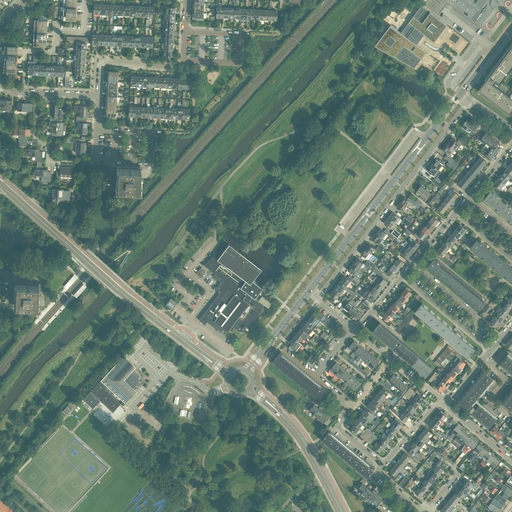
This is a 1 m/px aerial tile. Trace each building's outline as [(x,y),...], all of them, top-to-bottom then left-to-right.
[(493,9),(493,10),(493,9),(491,8),(496,0),(450,0),(451,0),(450,0),(451,0),(457,4),(457,5),(457,4),(463,9),(462,9),(463,9),(469,13),(467,16),(475,21),(476,20),(482,24),(487,17),(488,17),(487,17),(493,9)] [(409,11),(411,8),(404,3),(402,6),(409,11)] [(390,25),(375,45),(414,68),(426,52),(417,45),(425,34),(434,42),(447,25),(422,5),(401,33),(390,25)] [(279,19),(278,15),(276,15),(276,14),(277,14),(277,10),(273,10),(273,7),(272,7),(271,7),(271,10),(270,14),(270,20),(276,20),(279,19)] [(98,44),(98,35),(98,31),(100,31),(100,28),(98,28),(98,31),(96,31),(96,34),(92,34),(92,44),(98,44)] [(511,91),(502,84),(511,71),(511,42),(488,74),(490,75),(477,91),(509,115),(511,110),(511,97),(511,98),(511,97),(511,91)] [(173,56),(173,50),(163,49),(160,49),(160,48),(157,48),(157,50),(160,50),(160,52),(163,52),(163,59),(170,59),(170,56),(173,56)] [(84,79),(84,74),(75,73),(74,79),(77,79),(77,80),(79,82),(82,80),(84,80),(84,79)] [(193,89),(193,80),(191,80),(191,79),(184,79),(184,89),(190,89),(193,89)] [(0,109),(11,110),(11,104),(11,103),(11,100),(6,100),(5,100),(0,99),(0,109)] [(31,111),(31,103),(27,103),(27,101),(25,101),(25,103),(17,102),(17,110),(31,111)] [(64,114),(65,105),(53,104),(53,109),(54,109),(54,118),(61,119),(62,119),(63,114),(64,114)] [(88,117),(88,111),(87,111),(87,106),(74,105),(74,112),(74,111),(80,112),(80,116),(76,116),(76,119),(86,120),(86,117),(88,117)] [(62,131),(63,123),(63,122),(61,122),(61,119),(54,118),(54,119),(55,119),(55,122),(49,122),(49,127),(52,127),(52,134),(62,135),(61,135),(62,131),(63,131),(62,131)] [(86,134),(87,123),(86,123),(86,120),(76,119),(76,123),(78,123),(77,133),(86,134)] [(477,127),(473,125),(469,122),(470,122),(467,120),(466,121),(465,121),(465,122),(463,125),(462,126),(469,132),(470,129),(471,130),(470,131),(472,134),(477,127)] [(30,134),(30,129),(14,128),(14,134),(19,134),(19,145),(27,145),(27,143),(27,142),(27,140),(27,135),(30,135),(30,134)] [(481,132),(477,137),(486,145),(487,143),(492,137),(486,132),(484,134),(481,132)] [(467,143),(460,137),(458,140),(465,146),(467,143)] [(492,147),(485,156),(490,159),(493,156),(495,157),(498,153),(497,151),(500,147),(497,145),(499,142),(492,137),(487,143),(492,147)] [(84,154),(85,143),(84,142),(84,139),(66,138),(65,142),(76,142),(76,153),(82,153),(82,154),(82,153),(84,154)] [(452,138),(448,144),(454,149),(457,151),(461,145),(457,142),(452,138)] [(448,144),(443,150),(450,155),(454,149),(448,144)] [(42,162),(42,151),(39,151),(39,149),(38,149),(25,148),(25,150),(24,150),(23,156),(25,156),(29,156),(32,156),(33,155),(35,155),(35,161),(37,161),(37,166),(41,166),(41,162),(42,162)] [(454,160),(448,155),(445,158),(452,163),(454,160)] [(483,166),(486,161),(481,157),(477,161),(483,166)] [(446,166),(437,158),(432,164),(439,170),(442,166),(444,168),(446,166)] [(457,167),(449,161),(447,164),(455,170),(457,167)] [(479,170),(483,166),(477,161),(473,166),(479,170)] [(441,172),(439,170),(432,164),(427,171),(436,178),(441,172)] [(50,182),(50,172),(47,172),(47,169),(46,169),(44,169),(41,169),(41,166),(37,166),(37,169),(34,169),(34,172),(33,172),(33,176),(39,176),(42,177),(41,181),(50,182)] [(141,192),(142,167),(116,166),(115,190),(141,192)] [(475,175),(479,170),(473,166),(470,170),(475,175)] [(72,176),(72,168),(68,167),(60,167),(60,171),(56,171),(56,179),(60,179),(60,176),(72,176)] [(508,179),(511,175),(511,174),(506,169),(502,174),(508,179)] [(471,180),(475,175),(470,170),(466,175),(471,180)] [(508,179),(502,174),(498,179),(504,184),(508,179)] [(471,180),(466,175),(462,179),(467,184),(471,180)] [(440,182),(435,178),(432,181),(440,187),(445,181),(442,179),(440,182)] [(464,189),(467,184),(462,179),(458,184),(464,189)] [(499,191),(504,184),(498,179),(494,183),(496,185),(494,188),(499,191)] [(421,195),(426,189),(421,186),(417,191),(421,195)] [(69,195),(69,191),(63,190),(63,189),(55,189),(55,190),(50,190),(50,193),(52,193),(52,203),(57,204),(58,196),(62,197),(62,199),(70,200),(70,194),(70,195),(69,195)] [(426,199),(430,193),(426,189),(421,195),(426,199)] [(455,199),(458,195),(453,190),(449,195),(455,199)] [(497,209),(503,202),(490,191),(484,199),(497,209)] [(451,204),(455,199),(449,195),(446,199),(451,204)] [(422,203),(417,199),(415,201),(409,196),(407,199),(404,197),(400,202),(408,207),(409,205),(410,206),(412,203),(413,204),(418,208),(422,203)] [(447,208),(451,204),(446,199),(442,204),(447,208)] [(406,210),(408,207),(400,202),(397,207),(403,211),(405,209),(406,210)] [(511,217),(511,208),(503,202),(497,209),(510,220),(511,217)] [(447,208),(442,204),(438,208),(443,213),(447,208)] [(432,211),(428,207),(422,215),(424,216),(427,212),(430,214),(432,211)] [(393,212),(388,218),(397,224),(401,218),(393,212)] [(439,221),(433,216),(429,221),(435,225),(439,221)] [(411,222),(404,217),(401,221),(408,226),(411,222)] [(388,218),(384,223),(393,229),(397,224),(388,218)] [(435,225),(429,221),(426,225),(431,230),(435,225)] [(462,233),(465,229),(467,227),(464,225),(463,226),(460,224),(456,229),(462,233)] [(429,233),(431,230),(426,225),(423,228),(421,226),(419,228),(428,235),(430,234),(430,233),(429,233)] [(416,232),(409,227),(407,229),(414,235),(416,232)] [(383,239),(387,233),(380,228),(376,233),(383,239)] [(428,235),(419,228),(417,231),(419,232),(418,235),(423,239),(427,235),(428,236),(428,235)] [(398,238),(401,234),(397,231),(394,229),(391,233),(398,238)] [(460,236),(462,233),(456,229),(452,233),(458,238),(459,239),(460,237),(460,236)] [(379,244),(383,239),(376,233),(372,239),(379,244)] [(458,238),(452,233),(448,238),(454,243),(458,238)] [(419,244),(414,239),(412,238),(411,239),(408,242),(416,249),(419,244)] [(450,247),(454,243),(448,238),(444,243),(450,247)] [(503,262),(488,250),(477,240),(470,247),(497,269),(503,262)] [(416,249),(408,242),(404,247),(412,253),(416,249)] [(371,253),(375,248),(369,243),(365,248),(371,253)] [(450,247),(444,243),(440,247),(446,252),(450,247)] [(255,298),(263,289),(263,288),(252,280),(259,270),(237,253),(238,251),(228,244),(229,244),(220,255),(216,252),(204,265),(215,274),(213,277),(220,283),(218,285),(218,286),(214,287),(215,287),(215,291),(218,291),(218,294),(199,320),(205,324),(206,323),(207,321),(224,335),(227,331),(228,332),(228,331),(227,330),(227,329),(229,331),(232,330),(234,327),(240,332),(242,331),(245,329),(246,329),(247,329),(247,328),(247,327),(251,327),(264,310),(263,308),(263,305),(259,302),(255,298)] [(398,254),(391,247),(389,250),(396,256),(398,254)] [(412,253),(404,247),(403,248),(403,247),(400,250),(400,251),(400,252),(400,253),(402,254),(402,253),(408,258),(412,253)] [(446,252),(440,247),(436,252),(442,257),(446,252)] [(367,259),(371,253),(365,248),(361,254),(367,259)] [(396,272),(400,267),(395,263),(392,260),(389,263),(384,259),(387,256),(385,255),(381,259),(382,260),(385,263),(396,272)] [(361,267),(363,263),(357,258),(353,264),(362,271),(364,269),(361,267)] [(400,267),(404,263),(399,258),(395,263),(400,267)] [(460,280),(436,260),(434,258),(428,265),(454,287),(460,280)] [(368,259),(366,261),(371,265),(371,266),(374,268),(376,265),(368,259)] [(511,269),(503,262),(497,269),(511,281),(511,269)] [(392,277),(396,272),(385,263),(384,265),(386,267),(387,268),(385,270),(385,271),(392,277)] [(362,271),(353,264),(348,270),(354,275),(357,272),(360,274),(362,271)] [(203,274),(206,272),(201,268),(202,267),(201,267),(196,273),(200,277),(203,274)] [(383,274),(375,268),(373,271),(375,273),(376,272),(381,276),(383,274)] [(359,282),(353,278),(349,275),(347,278),(344,275),(340,281),(346,286),(351,280),(351,281),(356,285),(359,282)] [(384,286),(388,282),(383,277),(380,280),(378,278),(377,280),(378,282),(384,286)] [(486,301),(460,280),(454,287),(480,309),(486,301)] [(341,293),(346,286),(340,281),(335,288),(341,293)] [(39,307),(40,283),(15,282),(14,306),(39,307)] [(380,291),(384,286),(378,282),(375,286),(380,291)] [(380,291),(375,286),(372,289),(367,285),(365,287),(371,291),(376,296),(380,291)] [(372,301),(376,296),(371,291),(365,287),(363,288),(366,290),(363,293),(360,291),(358,293),(363,297),(365,295),(372,301)] [(341,293),(335,288),(330,294),(334,296),(333,297),(335,299),(336,298),(339,300),(342,296),(340,295),(341,293)] [(412,293),(406,288),(402,293),(408,298),(412,293)] [(408,298),(402,293),(398,297),(404,302),(408,298)] [(172,309),(177,302),(170,297),(165,304),(172,309)] [(400,307),(404,302),(398,297),(394,302),(400,307)] [(353,314),(358,308),(355,306),(359,301),(357,300),(353,304),(348,310),(353,314)] [(353,304),(349,301),(344,307),(348,310),(353,304)] [(396,312),(400,307),(394,302),(390,307),(396,312)] [(453,329),(422,303),(416,310),(469,355),(475,348),(457,332),(456,333),(453,330),(453,329)] [(507,313),(511,308),(506,303),(502,308),(507,313)] [(396,312),(390,307),(386,312),(392,316),(395,319),(397,317),(394,315),(396,312)] [(496,311),(498,313),(503,317),(507,313),(502,308),(500,307),(496,311)] [(357,318),(362,312),(358,308),(353,314),(357,318)] [(317,325),(321,321),(319,319),(316,316),(319,313),(317,312),(316,314),(315,316),(312,314),(309,319),(317,325)] [(392,316),(386,312),(382,316),(388,321),(392,316)] [(499,322),(503,317),(498,313),(494,317),(499,322)] [(495,327),(499,322),(494,317),(490,322),(495,327)] [(317,325),(309,319),(305,323),(311,328),(313,326),(315,328),(317,325)] [(313,330),(311,328),(305,323),(301,328),(309,335),(313,330)] [(430,367),(379,324),(373,331),(392,347),(392,346),(395,348),(395,349),(426,376),(433,367),(431,366),(430,367)] [(309,335),(301,328),(297,332),(303,337),(303,338),(305,339),(307,337),(308,338),(310,336),(309,335)] [(299,342),(303,338),(303,337),(297,332),(293,337),(299,342)] [(322,340),(316,335),(315,335),(312,338),(314,339),(316,340),(319,343),(322,340)] [(295,352),(302,344),(299,342),(293,337),(289,342),(292,344),(289,347),(295,352)] [(353,351),(359,344),(354,340),(348,347),(353,351)] [(358,355),(364,349),(359,344),(353,351),(358,355)] [(363,360),(369,353),(364,349),(358,355),(359,355),(357,358),(359,360),(361,357),(363,360)] [(318,398),(326,389),(324,387),(323,388),(293,364),(279,353),(273,361),(319,398),(318,398)] [(367,365),(374,357),(369,353),(363,360),(364,360),(362,361),(367,365)] [(466,363),(461,359),(462,357),(459,354),(457,356),(458,357),(455,362),(462,368),(466,363)] [(511,357),(507,354),(500,363),(511,373),(511,357)] [(139,380),(139,377),(140,375),(131,367),(133,365),(123,356),(113,368),(112,367),(109,370),(110,370),(101,380),(110,389),(109,390),(113,393),(114,392),(125,403),(134,393),(132,391),(141,382),(139,380)] [(376,364),(379,361),(374,357),(367,365),(372,369),(376,364)] [(336,373),(341,366),(336,362),(334,364),(331,369),(336,373)] [(462,368),(455,362),(453,363),(455,365),(452,368),(458,373),(462,368)] [(339,379),(346,370),(341,366),(336,373),(334,375),(339,379)] [(454,377),(458,373),(452,368),(448,372),(454,377)] [(346,381),(351,374),(346,370),(339,379),(340,379),(341,377),(346,381)] [(493,379),(484,371),(458,402),(467,410),(468,409),(473,403),(493,379)] [(450,382),(454,377),(448,372),(444,377),(450,382)] [(351,385),(356,379),(351,374),(346,381),(351,385)] [(399,378),(394,374),(389,380),(393,384),(399,378)] [(446,387),(450,382),(444,377),(440,382),(439,381),(446,387)] [(398,388),(403,382),(399,378),(393,384),(398,388)] [(356,389),(361,383),(356,379),(351,385),(356,389)] [(120,403),(104,388),(106,387),(100,381),(90,392),(90,391),(82,399),(93,409),(100,401),(112,412),(120,403)] [(446,387),(439,381),(437,383),(439,384),(436,387),(442,391),(446,387)] [(403,392),(408,386),(403,382),(398,388),(403,392)] [(389,392),(383,387),(379,392),(385,397),(389,392)] [(404,395),(406,397),(413,389),(410,388),(404,395)] [(406,397),(409,399),(415,391),(413,389),(406,397)] [(511,390),(502,403),(511,410),(511,409),(511,390)] [(385,397),(379,392),(375,397),(381,402),(385,397)] [(424,399),(419,395),(415,399),(420,403),(424,399)] [(377,407),(381,402),(375,397),(371,401),(377,407)] [(416,408),(420,403),(415,399),(411,404),(416,408)] [(314,414),(319,408),(314,404),(315,403),(312,401),(307,408),(307,409),(307,408),(314,414)] [(373,411),(377,407),(371,401),(367,406),(373,411)] [(413,413),(416,408),(411,404),(407,408),(413,413)] [(474,404),(469,410),(471,412),(471,413),(488,428),(496,418),(478,404),(477,406),(474,404)] [(319,418),(324,412),(319,408),(314,414),(319,418)] [(368,418),(372,413),(366,408),(362,412),(368,418)] [(409,417),(413,413),(407,408),(403,413),(409,417)] [(405,422),(409,417),(403,413),(401,415),(396,411),(394,413),(405,422)] [(443,420),(447,416),(440,411),(436,415),(443,420)] [(327,425),(333,418),(329,415),(329,416),(324,412),(319,418),(324,422),(327,425)] [(368,418),(362,412),(358,417),(364,422),(368,418)] [(443,420),(436,415),(432,420),(439,425),(443,420)] [(367,424),(364,422),(358,417),(354,422),(360,427),(363,424),(365,426),(367,424)] [(403,424),(397,420),(394,424),(399,429),(403,424)] [(434,430),(439,425),(432,420),(428,425),(434,430)] [(360,427),(354,422),(350,427),(356,432),(360,427)] [(395,433),(399,429),(394,424),(390,429),(395,433)] [(456,435),(462,428),(457,424),(446,438),(451,442),(456,435)] [(495,435),(499,429),(496,427),(497,426),(496,425),(490,431),(495,435)] [(363,438),(369,430),(367,428),(361,436),(363,438)] [(428,437),(431,433),(426,428),(422,432),(428,437)] [(455,445),(465,431),(462,428),(456,435),(458,436),(453,443),(455,445)] [(391,438),(395,433),(390,429),(386,434),(391,438)] [(499,439),(505,432),(504,431),(503,432),(499,429),(495,435),(499,439)] [(372,467),(331,433),(332,432),(329,430),(321,440),(322,440),(322,439),(367,476),(366,477),(367,477),(375,468),(372,466),(372,467)] [(365,440),(369,435),(372,432),(369,430),(363,438),(365,440)] [(464,441),(470,435),(465,431),(455,445),(457,446),(462,440),(464,441)] [(430,439),(428,437),(422,432),(418,437),(425,443),(426,444),(430,439)] [(368,441),(370,443),(376,436),(374,434),(372,437),(368,441)] [(391,438),(386,434),(382,438),(388,443),(391,438)] [(463,451),(474,438),(470,435),(464,441),(466,443),(461,450),(463,451)] [(384,447),(388,443),(382,438),(380,436),(378,438),(381,440),(378,443),(384,447)] [(425,443),(418,437),(415,441),(422,447),(425,443)] [(473,448),(478,442),(474,438),(463,451),(465,453),(470,446),(473,448)] [(511,448),(511,442),(510,441),(511,441),(507,438),(503,442),(507,445),(511,449),(511,448)] [(422,447),(415,441),(411,446),(418,452),(419,453),(421,451),(419,450),(422,447)] [(384,447),(378,443),(375,447),(380,452),(384,447)] [(473,460),(484,446),(479,443),(474,449),(476,451),(469,460),(471,462),(473,459),(473,460)] [(418,452),(411,446),(407,451),(414,456),(418,452)] [(482,456),(488,449),(484,446),(473,460),(475,461),(480,455),(482,456)] [(481,466),(492,453),(488,449),(482,456),(484,458),(479,464),(481,466)] [(407,462),(411,457),(405,453),(401,457),(407,462)] [(436,455),(435,456),(440,459),(436,464),(438,465),(443,470),(447,465),(443,462),(445,459),(437,453),(436,455)] [(491,463),(496,456),(492,453),(481,466),(483,468),(488,461),(491,463)] [(489,473),(500,460),(496,456),(491,463),(493,465),(487,471),(489,473)] [(410,465),(407,462),(401,457),(397,462),(405,468),(407,465),(408,466),(409,466),(410,465)] [(405,468),(397,462),(394,466),(402,474),(402,475),(404,477),(405,476),(406,476),(407,475),(403,472),(405,468)] [(443,470),(438,465),(434,469),(439,474),(443,470)] [(402,474),(394,466),(390,471),(392,473),(390,476),(394,480),(399,474),(401,475),(401,474),(402,475),(402,474)] [(436,478),(439,474),(434,469),(432,468),(428,472),(430,474),(436,478)] [(511,475),(504,470),(502,472),(509,477),(507,479),(511,482),(511,475)] [(436,478),(430,474),(428,472),(424,477),(432,483),(436,478)] [(401,487),(409,477),(407,475),(406,476),(405,476),(404,477),(405,477),(402,481),(399,484),(401,487)] [(432,483),(424,477),(426,478),(423,483),(428,487),(432,483)] [(511,482),(507,479),(506,482),(499,477),(497,479),(511,489),(511,482)] [(479,486),(473,482),(472,483),(467,479),(463,483),(468,488),(471,485),(476,490),(479,486)] [(511,491),(511,489),(497,479),(496,481),(503,486),(501,488),(510,495),(511,491)] [(362,493),(367,487),(363,483),(363,482),(361,480),(358,484),(360,485),(357,489),(362,493)] [(424,492),(428,487),(423,483),(420,481),(419,483),(420,484),(418,486),(424,492)] [(468,488),(463,483),(459,488),(465,492),(468,488)] [(510,495),(501,488),(499,491),(497,489),(492,485),(491,487),(496,491),(506,499),(510,495)] [(424,492),(418,486),(419,487),(415,492),(421,497),(424,492)] [(367,497),(372,491),(367,487),(362,493),(367,497)] [(496,491),(491,487),(489,490),(496,495),(494,497),(503,503),(506,499),(496,491)] [(465,492),(459,488),(455,492),(461,497),(465,492)] [(374,503),(380,496),(378,494),(377,495),(372,491),(367,497),(372,501),(372,502),(372,501),(374,503)] [(461,497),(455,492),(452,497),(457,501),(461,497)] [(503,503),(494,497),(493,500),(486,494),(484,496),(500,508),(503,503)] [(496,511),(500,508),(484,496),(482,495),(480,497),(490,504),(488,506),(495,511),(496,511)] [(457,501),(452,497),(448,501),(453,506),(457,501)] [(450,510),(453,506),(448,501),(444,506),(451,511),(450,510)]
